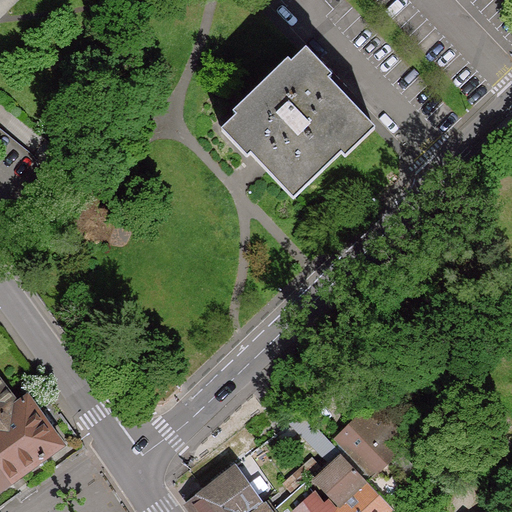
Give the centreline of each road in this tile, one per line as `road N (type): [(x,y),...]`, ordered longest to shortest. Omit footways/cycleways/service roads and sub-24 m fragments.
road 1 (unclassified): [(511,105),(246,366),(130,465)]
road 2 (secondary): [(130,465),(0,285)]
